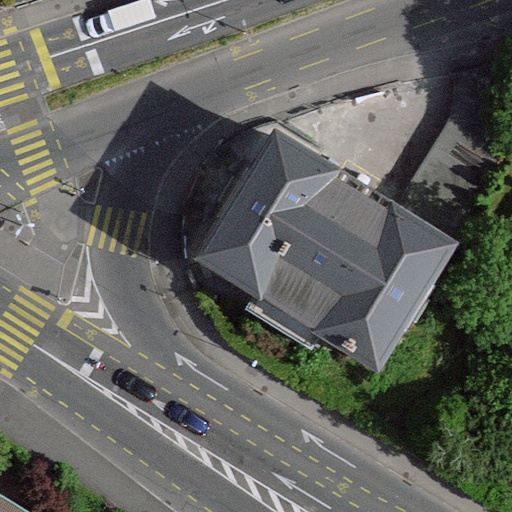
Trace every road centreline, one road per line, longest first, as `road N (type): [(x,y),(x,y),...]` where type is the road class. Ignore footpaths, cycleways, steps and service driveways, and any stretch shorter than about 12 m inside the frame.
road 1 (secondary): [(148,109),(448,0)]
road 2 (secondary): [(126,400),(115,234),(148,109)]
road 3 (secondary): [(212,0),(0,74)]
road 4 (primary): [(126,400),(309,511)]
road 5 (secondary): [(0,176),(148,109)]
road 6 (primary): [(0,316),(126,400)]
